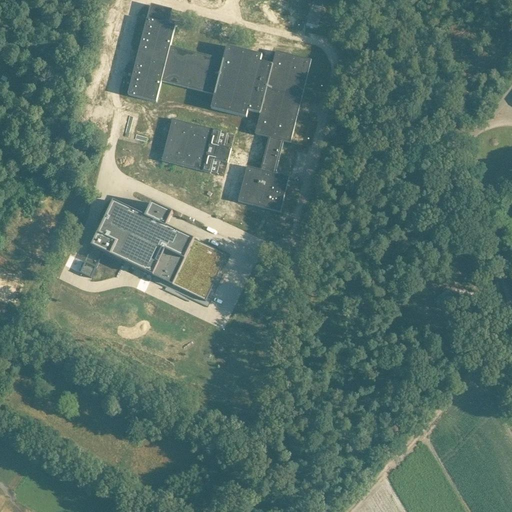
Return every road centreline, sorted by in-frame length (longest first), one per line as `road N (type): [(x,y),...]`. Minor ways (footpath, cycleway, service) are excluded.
road 1 (unclassified): [(215,511),(252,455),(333,169),(467,141)]
road 2 (track): [(490,353),(348,511)]
road 3 (unclassified): [(467,141),(511,305)]
road 4 (track): [(59,0),(52,31),(0,126)]
